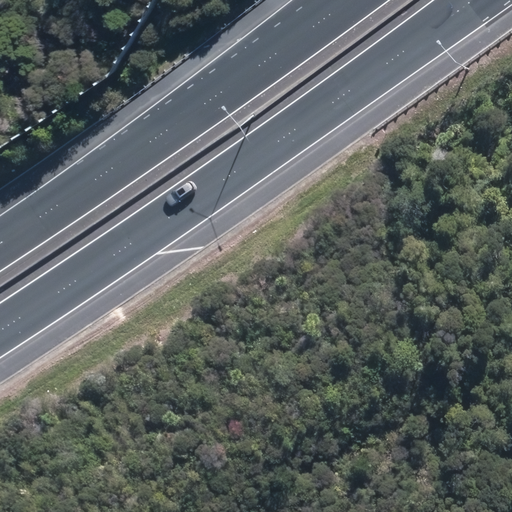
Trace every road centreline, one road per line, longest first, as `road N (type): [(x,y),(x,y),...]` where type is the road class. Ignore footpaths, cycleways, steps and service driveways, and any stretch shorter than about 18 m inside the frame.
road 1 (motorway): [(467,0),(0,325)]
road 2 (motorway): [(0,241),(337,0)]
